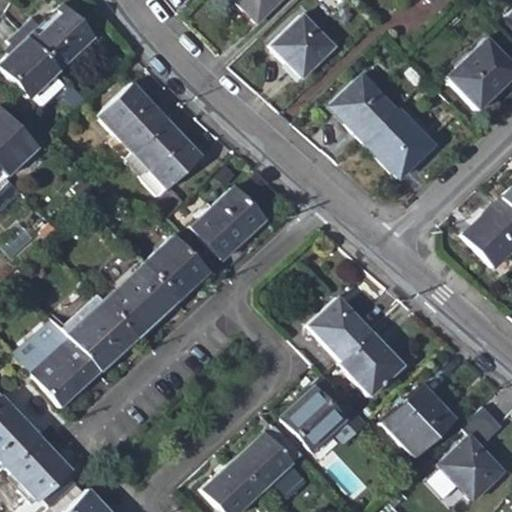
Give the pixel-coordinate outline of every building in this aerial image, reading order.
[(228,0),(250,23),(274,0),(228,0)] [(26,18),(14,29),(54,72),(90,38),(58,4),(35,27),(26,18)] [(511,8),(503,18),(511,27),(511,8)] [(296,16),(265,46),(294,78),(326,48),(296,16)] [(0,72),(25,99),(54,72),(14,29),(2,42),(10,50),(0,59),(0,72)] [(479,40),(441,77),(472,110),(510,73),(479,40)] [(322,107),(357,144),(390,113),(354,77),(322,107)] [(92,116),(126,153),(159,121),(126,85),(92,116)] [(421,143),(391,112),(390,113),(357,144),(390,179),(407,163),(405,160),(421,143)] [(0,115),(0,175),(1,176),(30,149),(0,115)] [(141,169),(133,177),(152,197),(194,158),(159,121),(126,153),(141,169)] [(117,161),(133,177),(141,169),(126,153),(117,161)] [(511,181),(493,200),(511,218),(511,181)] [(256,222),(226,189),(185,227),(216,259),(256,222)] [(488,268),(511,245),(511,218),(493,200),(456,236),(488,268)] [(43,239),(53,230),(45,223),(36,232),(43,239)] [(166,236),(136,264),(170,302),(201,273),(166,236)] [(104,287),(93,298),(96,301),(136,264),(126,253),(117,262),(109,254),(89,272),(104,287)] [(136,264),(96,301),(99,304),(131,338),(170,302),(136,264)] [(326,303),(333,309),(338,304),(332,298),(326,303)] [(333,309),(326,303),(301,327),(335,362),(365,335),(338,304),(333,309)] [(94,372),(131,338),(99,304),(82,320),(79,317),(61,335),(94,372)] [(56,409),(94,372),(61,335),(58,333),(45,347),(42,344),(20,366),(56,409)] [(397,368),(365,335),(335,362),(332,366),(364,399),(397,368)] [(447,420),(416,387),(377,424),(409,457),(447,420)] [(307,389),(274,420),(305,453),(338,422),(307,389)] [(0,467),(33,437),(0,400),(0,467)] [(484,440),(500,424),(481,405),(465,421),(484,440)] [(256,436),(227,464),(254,493),(266,482),(269,485),(267,486),(278,497),(297,480),(283,465),(256,436)] [(63,470),(33,437),(0,467),(0,468),(8,478),(16,487),(13,490),(23,500),(27,504),(63,470)] [(459,441),(468,452),(474,448),(464,437),(459,441)] [(468,452),(459,441),(433,466),(467,501),(497,473),(474,448),(468,452)] [(217,511),(233,511),(254,493),(227,464),(197,491),(217,511)] [(0,485),(0,495),(14,509),(23,500),(13,490),(16,487),(8,478),(0,485)] [(42,511),(58,511),(78,494),(71,486),(42,511)] [(100,511),(81,491),(78,494),(58,511),(100,511)] [(390,507),(399,499),(393,492),(384,500),(390,507)]
